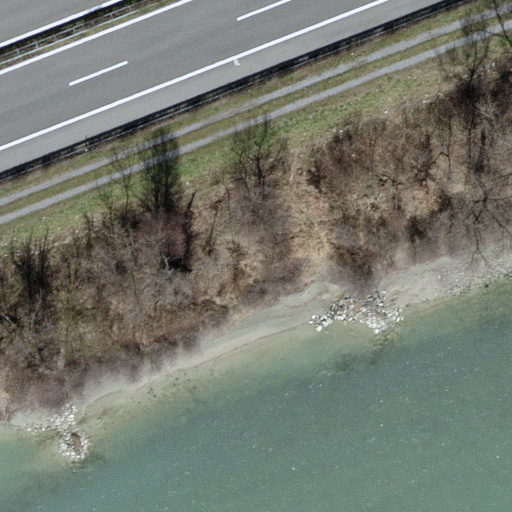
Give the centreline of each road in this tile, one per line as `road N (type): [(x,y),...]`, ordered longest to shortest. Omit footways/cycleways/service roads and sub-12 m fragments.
road 1 (track): [(0,210),(511,13)]
road 2 (motorway): [(0,113),(290,0)]
